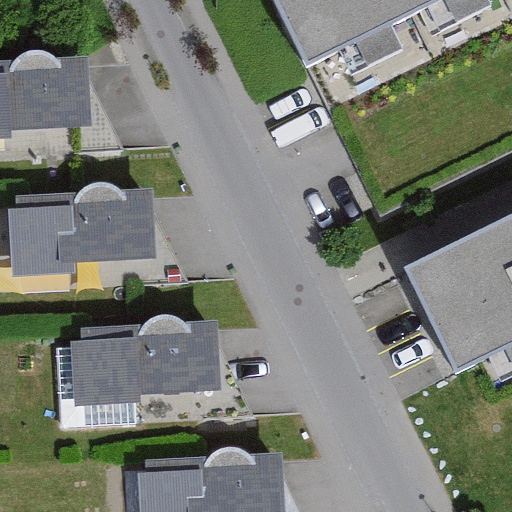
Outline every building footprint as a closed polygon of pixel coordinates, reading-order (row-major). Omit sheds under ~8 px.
[(454,0),(265,0),(304,76),(454,0)] [(12,62),(9,65),(0,65),(0,145),(8,145),(8,132),(87,130),(85,64),(57,65),(55,62),(52,59),(42,54),(37,53),(29,53),(20,56),(12,62)] [(76,195),(74,199),(14,200),(14,214),(4,215),(5,280),(72,279),(72,265),(151,264),(150,197),(122,198),(119,195),(116,192),(106,187),(102,186),(94,186),(85,190),(76,195)] [(511,217),(403,272),(460,385),(511,359),(511,217)] [(139,328),(136,331),(76,332),(76,347),(66,347),(67,412),(135,411),(135,397),(214,396),(212,330),(184,330),(182,327),(178,324),(169,319),(164,318),(156,319),(147,322),(139,328)] [(205,458),(203,461),(143,462),(143,477),(133,477),(133,511),(279,511),(279,460),(251,460),(248,457),(245,455),(235,449),(231,449),(223,449),(214,452),(205,458)]
